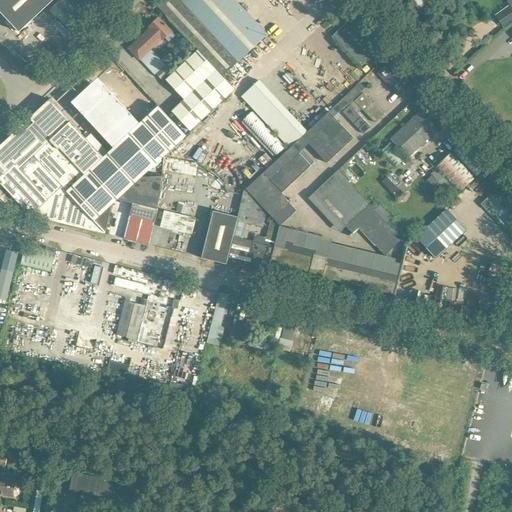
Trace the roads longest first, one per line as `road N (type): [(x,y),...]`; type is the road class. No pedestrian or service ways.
road 1 (unclassified): [(511,322),(506,337),(485,345),(0,221)]
road 2 (unclassified): [(511,159),(362,0)]
road 3 (unclassified): [(29,97),(131,0)]
